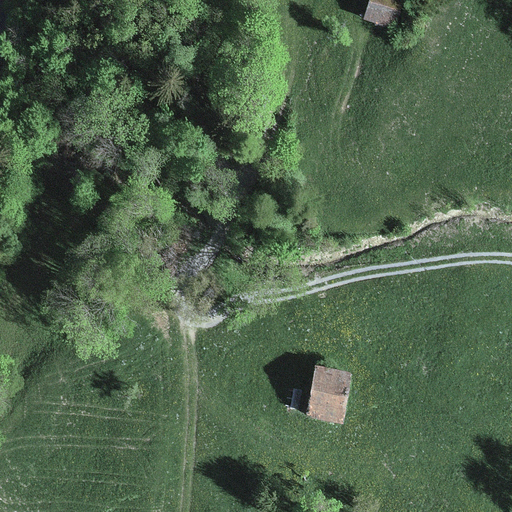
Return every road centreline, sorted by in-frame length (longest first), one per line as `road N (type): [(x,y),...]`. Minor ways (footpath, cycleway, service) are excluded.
road 1 (track): [(511,260),(364,273),(214,315),(189,313),(181,297),(185,280),(217,239),(229,194),(203,146),(194,0)]
road 2 (track): [(189,313),(183,511)]
